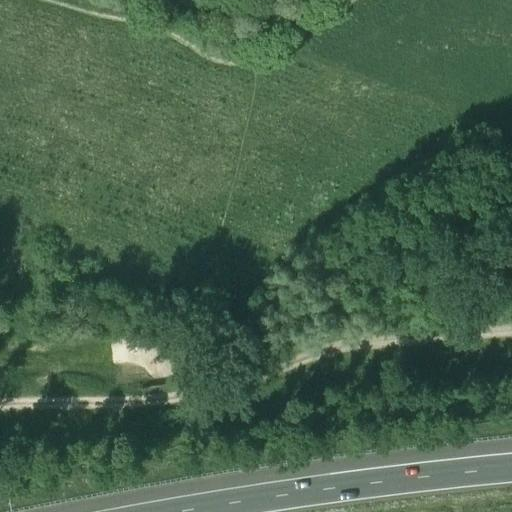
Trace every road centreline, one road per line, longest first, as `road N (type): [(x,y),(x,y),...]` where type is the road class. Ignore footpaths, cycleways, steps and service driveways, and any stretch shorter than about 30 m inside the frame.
road 1 (track): [(0,411),(193,394),(334,351),(511,332)]
road 2 (motorway): [(511,465),(163,511)]
